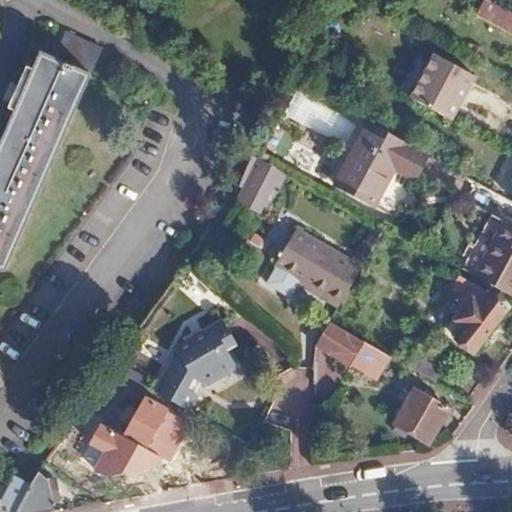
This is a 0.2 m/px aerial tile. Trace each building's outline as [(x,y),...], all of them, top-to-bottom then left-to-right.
[(511,13),(500,7),(493,19),(511,28),(511,13)] [(52,57),(39,52),(0,139),(0,267),(1,268),(101,44),(66,29),(52,57)] [(474,75),(434,54),(410,98),(450,119),(474,75)] [(425,157),(366,125),(332,186),(371,208),(394,171),(412,181),(425,157)] [(256,158),(250,155),(238,182),(244,186),(256,158)] [(282,173),(256,158),(244,186),(235,198),(256,211),(274,180),(278,182),(282,173)] [(511,294),(511,227),(500,221),(469,275),(510,298),(511,294)] [(296,230),(274,268),(301,283),(338,303),(361,266),(296,230)] [(465,297),(457,307),(461,311),(455,320),(464,327),(456,339),(472,352),(506,309),(486,293),(457,278),(451,288),(465,297)] [(301,283),(298,288),(335,309),(336,307),(338,303),(301,283)] [(363,332),(349,325),(345,332),(359,340),(363,332)] [(176,348),(175,359),(162,379),(158,376),(149,391),(178,408),(186,396),(178,391),(184,384),(191,388),(193,390),(231,381),(226,361),(225,355),(236,353),(229,330),(177,343),(176,348)] [(359,340),(345,332),(330,358),(351,371),(353,368),(376,381),(390,358),(359,340)] [(175,359),(176,348),(158,376),(162,379),(175,359)] [(417,352),(407,368),(434,383),(443,367),(417,352)] [(236,353),(225,355),(226,361),(237,357),(236,353)] [(191,388),(184,384),(178,391),(186,396),(191,388)] [(447,410),(412,390),(393,424),(428,443),(447,410)] [(165,412),(144,399),(122,435),(117,432),(108,447),(134,461),(142,448),(144,449),(165,412)] [(79,436),(67,429),(45,460),(56,469),(79,436)] [(120,467),(99,452),(78,481),(98,495),(120,467)] [(37,470),(29,481),(16,511),(44,511),(53,511),(47,478),(45,478),(37,470)] [(0,511),(16,511),(29,481),(15,474),(0,499),(0,498),(0,511)]
